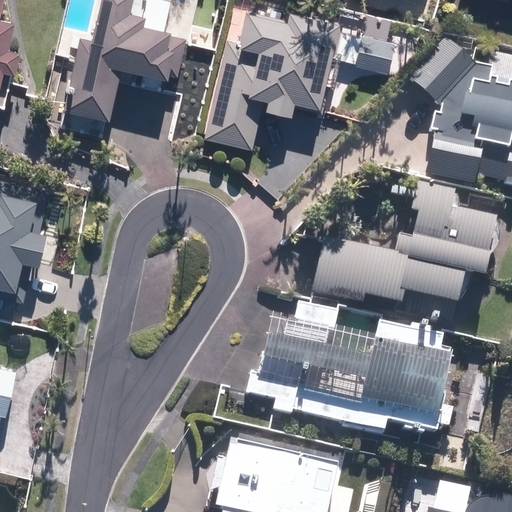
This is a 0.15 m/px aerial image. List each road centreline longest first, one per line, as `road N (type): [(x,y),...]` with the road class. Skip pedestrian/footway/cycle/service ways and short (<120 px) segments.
road 1 (residential): [(199,204),(231,240),(214,295),(170,367),(119,424),(100,426)]
road 2 (residential): [(100,426),(132,230),(154,206),(199,204)]
